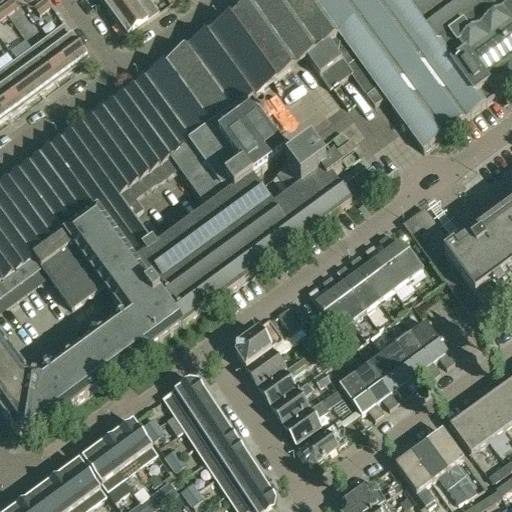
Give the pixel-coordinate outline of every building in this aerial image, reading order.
[(511,0),(256,0),(0,188),(0,414),(16,436),(35,439),(65,417),(141,362),(153,354),(152,353),(183,331),(345,212),(382,185),(373,172),(367,176),(365,174),(340,192),(332,181),(355,164),(335,136),(311,153),(312,154),(287,172),(301,190),(273,211),(252,182),(285,158),(258,121),(246,107),(307,62),(330,93),(351,78),(374,110),(385,102),(424,155),(496,101),(496,102),(511,90),(511,0)] [(114,0),(105,7),(116,23),(146,0),(114,0)] [(128,39),(158,17),(146,0),(116,23),(128,39)] [(182,1),(181,0),(164,0),(170,8),(182,1)] [(12,2),(1,10),(7,19),(18,11),(12,2)] [(51,11),(47,5),(45,2),(33,11),(40,19),(51,11)] [(65,30),(48,42),(55,51),(71,74),(88,61),(86,58),(72,39),(65,30)] [(48,42),(33,53),(40,63),(55,85),(71,74),(55,51),(48,42)] [(17,64),(17,65),(24,74),(40,96),(55,85),(40,63),(33,53),(17,64)] [(7,72),(1,76),(24,107),(30,103),(40,96),(24,74),(17,65),(11,69),(7,72)] [(1,76),(0,76),(0,109),(7,120),(24,107),(1,76)] [(425,212),(403,229),(479,332),(492,323),(476,301),(511,274),(511,218),(458,258),(425,212)] [(423,275),(402,246),(395,251),(387,240),(379,247),(387,257),(408,286),(423,275)] [(381,261),(373,251),(365,257),(373,267),(394,296),(408,286),(387,257),(381,261)] [(359,262),(351,268),(358,278),(380,307),(394,296),(373,267),(366,272),(359,262)] [(337,278),(344,288),(365,318),(380,307),(358,278),(353,282),(345,272),(337,278)] [(331,282),(322,288),(330,299),(351,328),(365,318),(344,288),(339,292),(331,282)] [(317,292),(308,299),(338,338),(351,328),(330,299),(324,303),(317,292)] [(289,313),(281,319),(293,339),(302,333),(299,328),(289,313)] [(455,367),(426,328),(412,338),(434,367),(439,363),(447,373),(455,367)] [(274,336),(269,329),(237,350),(236,359),(245,373),(283,347),(284,346),(276,334),(274,336)] [(277,360),(288,352),(306,339),(302,333),(293,339),(284,346),(283,347),(245,373),(258,393),(284,375),(286,374),(277,360)] [(425,373),(432,384),(440,378),(433,367),(434,367),(412,338),(397,348),(419,377),(425,373)] [(418,394),(426,388),(419,378),(419,377),(397,348),(383,358),(405,388),(410,384),(418,394)] [(320,363),(315,355),(314,354),(307,359),(308,360),(286,374),(284,375),(258,393),(271,412),(297,395),(290,384),(309,371),(320,363)] [(404,404),(412,399),(404,388),(405,388),(383,358),(369,369),(390,399),(390,398),(396,394),(404,404)] [(382,404),(389,414),(398,409),(390,398),(390,399),(369,369),(354,380),(375,409),(376,409),(382,404)] [(331,387),(324,376),(314,383),(320,393),(331,387)] [(375,425),(384,419),(376,409),(375,409),(354,380),(340,390),(361,420),(367,415),(375,425)] [(511,410),(511,384),(500,394),(511,410)] [(164,404),(174,420),(206,399),(198,387),(189,386),(164,404)] [(271,412),(280,426),(284,432),(310,413),(302,403),(313,395),(307,387),(297,395),(271,412)] [(506,438),(511,434),(511,410),(500,394),(483,406),(506,438)] [(322,433),(316,424),(329,416),(328,414),(343,404),(337,395),(310,413),(284,432),(297,451),(322,433)] [(174,420),(184,436),(217,415),(206,399),(174,420)] [(490,450),(506,438),(483,406),(466,418),(490,450)] [(184,436),(195,452),(227,431),(217,415),(184,436)] [(473,462),(490,450),(466,418),(449,430),(473,462)] [(155,422),(143,431),(147,438),(160,430),(160,429),(155,422)] [(134,427),(132,427),(116,440),(140,473),(158,460),(134,427)] [(164,427),(160,429),(160,430),(147,438),(153,446),(169,434),(164,427)] [(315,468),(338,452),(347,446),(343,441),(344,435),(339,427),(299,455),(308,467),(315,468)] [(195,452),(205,468),(237,447),(227,431),(195,452)] [(456,469),(463,464),(442,436),(427,447),(468,504),(477,498),(465,481),(456,469)] [(116,440),(99,452),(124,485),(140,473),(116,440)] [(205,468),(216,483),(248,462),(237,447),(205,468)] [(459,509),(462,507),(468,504),(427,447),(411,459),(431,487),(439,482),(448,494),(459,509)] [(83,464),(108,497),(124,485),(99,452),(83,464)] [(164,462),(169,468),(182,460),(176,453),(164,462)] [(429,511),(436,508),(433,505),(434,504),(425,492),(431,487),(411,459),(396,470),(416,498),(425,510),(422,511),(429,511)] [(169,468),(175,477),(187,468),(182,460),(169,468)] [(216,483),(226,499),(258,478),(248,462),(216,483)] [(93,511),(106,502),(80,466),(63,478),(87,511),(93,511)] [(506,473),(490,485),(493,489),(497,490),(511,479),(506,473)] [(402,494),(390,475),(381,481),(393,499),(402,494)] [(87,511),(63,478),(46,490),(61,511),(87,511)] [(226,499),(234,511),(240,511),(268,494),(258,478),(226,499)] [(511,481),(496,493),(497,495),(501,501),(502,500),(511,492),(511,481)] [(174,492),(169,486),(157,495),(161,502),(174,492)] [(181,496),(186,503),(198,495),(193,487),(181,496)] [(374,487),(364,494),(342,508),(341,511),(375,511),(376,511),(375,510),(384,504),(374,487)] [(61,511),(46,490),(30,502),(36,511),(61,511)] [(174,492),(161,502),(156,505),(161,511),(178,498),(174,492)] [(240,511),(274,511),(276,505),(268,494),(240,511)] [(157,495),(140,507),(143,511),(146,511),(156,505),(161,502),(157,495)] [(186,503),(192,511),(204,502),(198,495),(186,503)] [(487,511),(503,503),(502,500),(501,501),(497,495),(482,505),(486,511),(487,511)] [(36,511),(30,502),(16,511),(36,511)] [(408,502),(400,507),(403,511),(409,511),(412,510),(408,502)]
